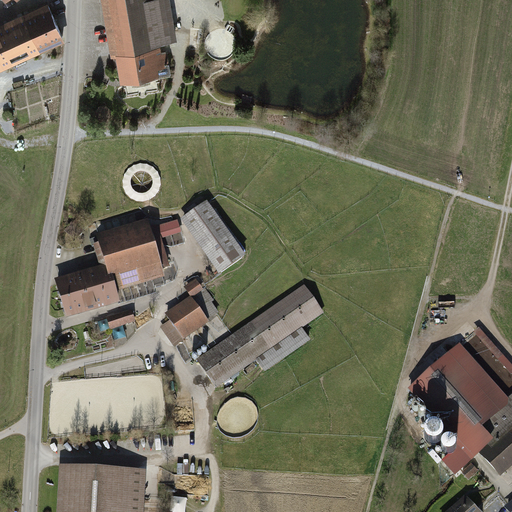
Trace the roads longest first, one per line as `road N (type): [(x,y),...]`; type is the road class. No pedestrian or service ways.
road 1 (tertiary): [(73,0),(67,134),(37,331),(28,511)]
road 2 (track): [(505,208),(258,129),(149,131)]
road 3 (track): [(367,511),(394,398),(414,367),(487,300)]
